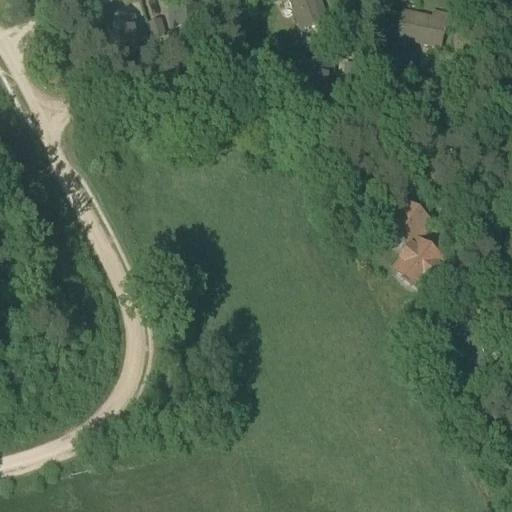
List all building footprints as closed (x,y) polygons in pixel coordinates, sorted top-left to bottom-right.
[(329,24),(319,0),(286,0),(299,35),(329,24)] [(170,14),(173,45),(176,45),(177,45),(177,51),(181,53),(198,52),(201,48),(201,42),(204,42),(203,31),(209,30),(207,10),(170,14)] [(433,13),(431,20),(403,13),(395,42),(440,53),(448,17),(433,13)] [(102,51),(108,49),(111,60),(141,51),(132,21),(96,32),(102,51)] [(146,26),(152,40),(164,36),(159,21),(146,26)] [(156,58),(152,40),(142,43),(147,60),(156,58)] [(299,87),(298,98),(328,102),(332,71),(295,67),(292,86),(299,87)] [(344,67),(342,96),(354,97),(356,68),(344,67)] [(387,232),(409,250),(390,274),(420,298),(438,275),(447,282),(454,273),(415,242),(414,244),(411,242),(425,225),(405,209),(387,232)] [(446,357),(460,388),(489,374),(476,345),(446,357)]
